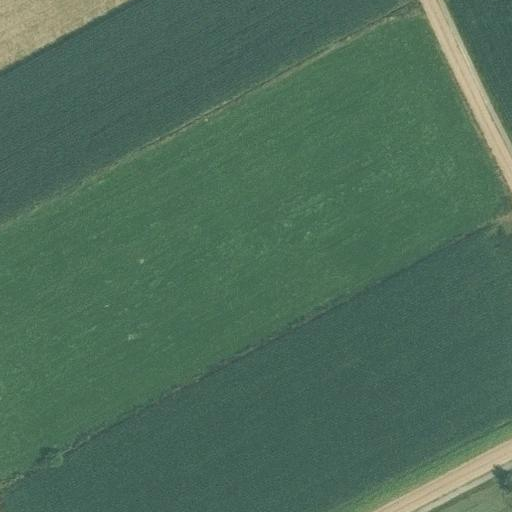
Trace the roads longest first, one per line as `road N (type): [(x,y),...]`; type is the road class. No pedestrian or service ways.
road 1 (track): [(511,173),(428,0)]
road 2 (track): [(511,449),(394,511)]
